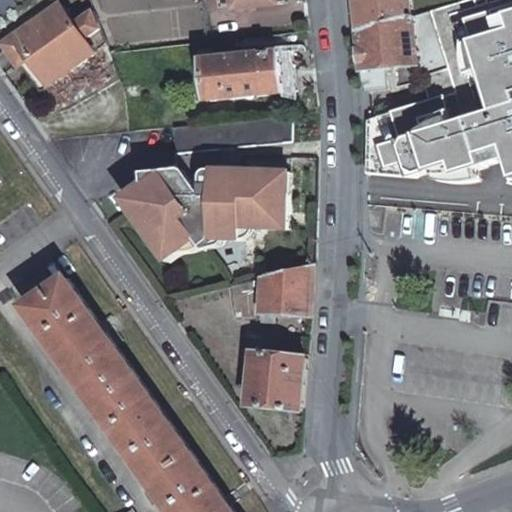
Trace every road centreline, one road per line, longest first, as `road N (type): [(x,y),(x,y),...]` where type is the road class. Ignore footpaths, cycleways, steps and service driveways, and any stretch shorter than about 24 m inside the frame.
road 1 (residential): [(0,85),(138,273),(295,511)]
road 2 (residential): [(332,0),(348,183),(325,439),(351,495)]
